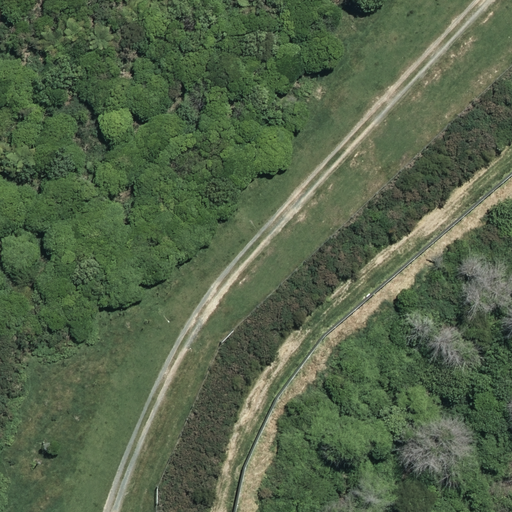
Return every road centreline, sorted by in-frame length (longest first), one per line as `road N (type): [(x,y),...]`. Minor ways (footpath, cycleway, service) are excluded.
road 1 (track): [(486,0),(255,240),(195,321),(112,511)]
road 2 (track): [(511,152),(325,311),(277,363),(234,445),(219,511)]
